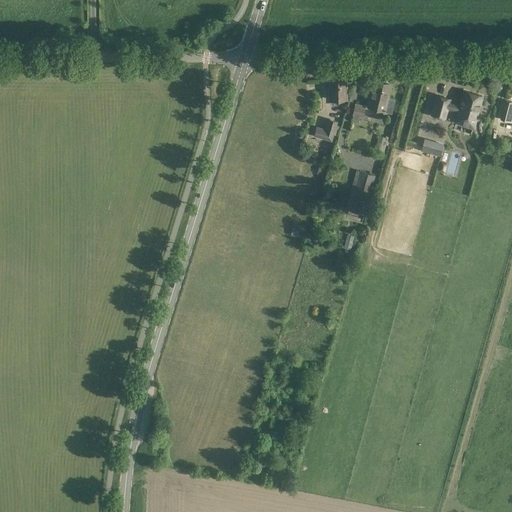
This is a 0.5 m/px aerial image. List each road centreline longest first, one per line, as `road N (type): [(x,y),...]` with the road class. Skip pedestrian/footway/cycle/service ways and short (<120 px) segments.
road 1 (secondary): [(122,511),(144,389),(244,58)]
road 2 (unclassified): [(511,60),(244,58)]
road 3 (unclassified): [(93,58),(244,58)]
